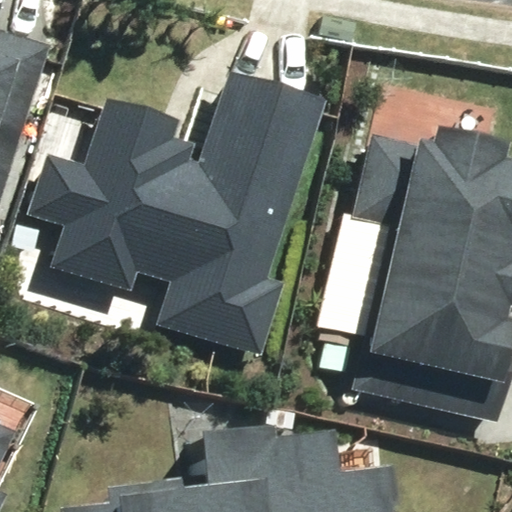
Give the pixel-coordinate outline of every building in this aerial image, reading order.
[(0,171),(41,56),(0,41),(0,171)] [(50,271),(125,296),(131,276),(168,288),(156,326),(250,357),(272,291),(259,287),(315,113),(223,83),(195,169),(187,167),(192,151),(171,144),(177,128),(100,103),(78,170),(45,159),(26,218),(63,230),(50,271)] [(364,135),(363,137),(344,219),(387,229),(358,351),(508,386),(511,369),(511,160),(498,158),(503,139),(442,124),(438,142),(418,137),(416,148),(364,135)] [(81,490),(82,504),(38,505),(38,511),(396,511),(395,465),(333,467),(333,440),(275,442),(274,420),(183,424),(185,486),(81,490)] [(0,463),(11,442),(0,435),(0,463)]
